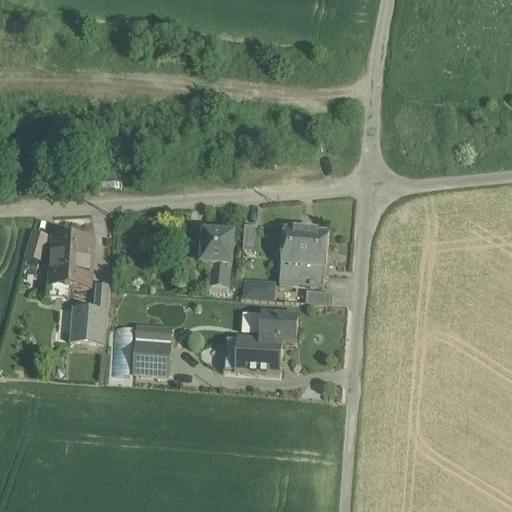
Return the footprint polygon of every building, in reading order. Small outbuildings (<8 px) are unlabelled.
[(258,229),(245,228),(243,252),(256,253),(258,229)] [(329,235),(284,232),(281,267),(282,267),(280,288),(324,292),(326,270),(326,271),(329,235)] [(49,241),(34,236),(27,259),(42,264),(49,241)] [(234,238),(205,236),(202,267),(212,268),(210,291),(229,292),(231,269),(232,269),(234,238)] [(93,244),(54,241),(51,289),(90,292),(93,244)] [(245,303),(277,302),(277,282),(245,283),(245,303)] [(110,291),(96,290),(94,314),(94,315),(108,316),(110,291)] [(333,298),(307,296),(306,308),(332,310),(333,298)] [(94,314),(73,312),(70,346),(105,349),(108,316),(94,315),(94,314)] [(298,319),(245,316),(243,335),(246,338),(261,339),(261,344),(247,343),(247,350),(226,349),(224,372),(245,373),(245,378),(280,380),(283,347),(296,348),(298,319)] [(172,334),(138,331),(137,345),(171,347),(172,334)] [(171,347),(137,345),(134,378),(168,381),(171,347)]
